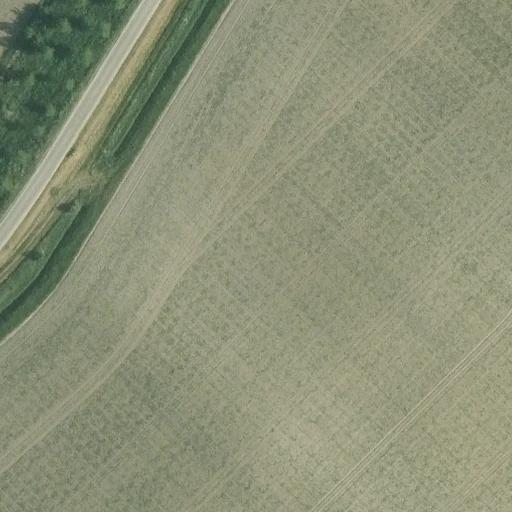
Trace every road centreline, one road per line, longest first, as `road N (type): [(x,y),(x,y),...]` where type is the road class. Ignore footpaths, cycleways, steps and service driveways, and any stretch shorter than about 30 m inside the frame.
road 1 (unclassified): [(0,225),(146,0)]
road 2 (track): [(83,182),(95,147),(184,0)]
road 3 (track): [(0,269),(72,185),(92,184)]
